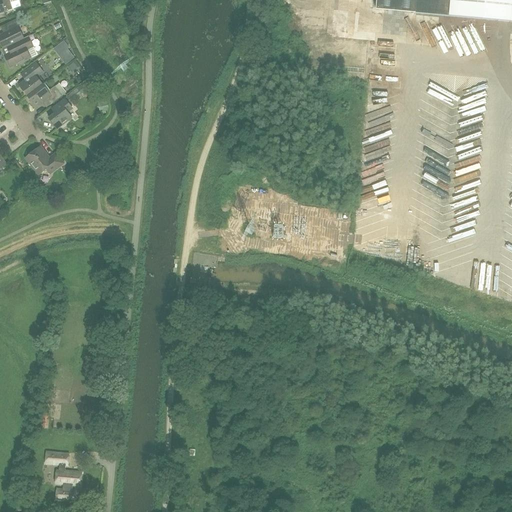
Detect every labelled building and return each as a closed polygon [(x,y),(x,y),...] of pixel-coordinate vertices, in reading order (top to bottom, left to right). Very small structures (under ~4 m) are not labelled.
[(0,0),(0,13),(21,7),(19,0),(0,0)] [(511,0),(377,0),(376,9),(416,13),(511,21),(511,0)] [(0,41),(3,49),(23,39),(18,27),(21,26),(18,20),(5,26),(8,32),(0,36),(0,41)] [(11,68),(37,55),(29,37),(7,47),(10,53),(5,56),(11,68)] [(437,43),(437,54),(462,54),(462,43),(437,43)] [(36,63),(24,72),(21,75),(25,80),(19,85),(27,96),(43,84),(35,73),(41,69),(36,63)] [(49,91),(43,84),(27,96),(36,107),(45,100),(49,106),(62,96),(55,87),(49,91)] [(77,89),(70,94),(74,100),(82,94),(77,89)] [(65,99),(56,106),(51,110),(55,114),(49,119),(58,129),(72,118),(68,113),(72,109),(65,99)] [(50,174),(64,164),(56,153),(48,160),(39,148),(26,158),(39,176),(47,170),(50,174)] [(48,413),(39,412),(38,426),(46,427),(48,413)] [(82,472),(66,471),(66,466),(68,466),(69,454),(47,452),(46,464),(60,465),(59,471),(57,471),(56,484),(64,485),(63,490),(57,489),(56,501),(75,502),(76,491),(73,491),(73,486),(81,487),(82,472)]
